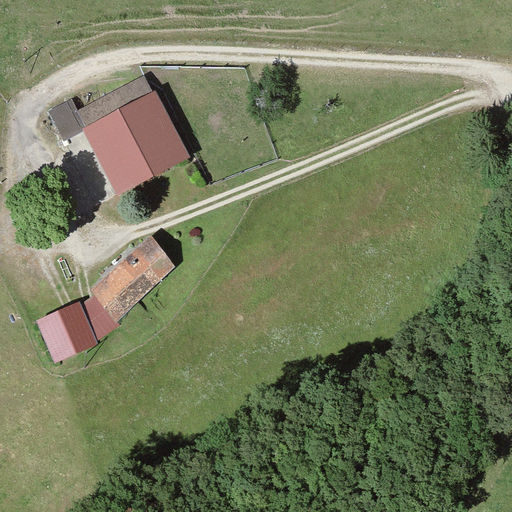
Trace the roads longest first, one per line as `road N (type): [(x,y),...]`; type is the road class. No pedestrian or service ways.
road 1 (track): [(139,230),(504,80)]
road 2 (track): [(511,91),(504,80),(459,68),(142,58)]
road 3 (track): [(399,511),(511,278)]
